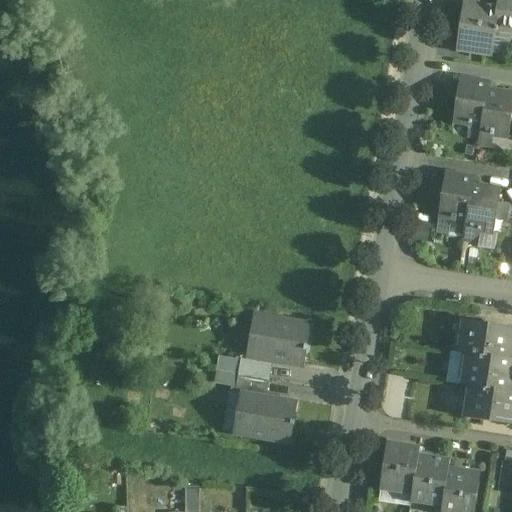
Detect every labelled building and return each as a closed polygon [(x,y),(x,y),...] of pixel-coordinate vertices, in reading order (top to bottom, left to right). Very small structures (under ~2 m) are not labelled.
[(511,0),(499,0),(499,8),(511,10),(511,0)] [(511,10),(499,8),(464,3),(456,50),(492,56),(495,35),(499,36),(500,30),(511,31),(511,10)] [(488,83),(460,79),(454,121),(469,124),(468,136),(479,138),(478,145),(488,83)] [(511,108),(511,93),(488,90),(489,83),(488,83),(478,145),(492,147),(493,136),(507,138),(511,108)] [(474,178),(446,174),(439,217),(452,219),(450,231),(464,233),(463,241),(474,178)] [(500,190),(473,186),(474,178),(463,241),(478,244),(480,232),(493,234),(495,220),(507,222),(511,218),(511,216),(511,207),(510,204),(498,203),(500,190)] [(311,326),(255,318),(249,356),(249,357),(272,361),(305,366),(307,350),(309,351),(310,347),(308,347),(311,326)] [(511,333),(511,327),(465,321),(460,353),(468,354),(508,360),(508,359),(511,333)] [(508,360),(468,354),(464,386),(471,387),(471,386),(472,387),(511,393),(511,392),(511,386),(511,359),(508,359),(508,360)] [(272,361),(249,357),(249,356),(242,355),(241,362),(239,375),(269,380),(272,361)] [(241,362),(225,359),(223,373),(239,375),(241,362)] [(269,380),(239,375),(236,395),(242,396),(242,395),(267,398),(269,380)] [(511,393),(472,387),(471,387),(467,418),(511,425),(511,392),(511,393)] [(267,398),(242,395),(242,396),(236,435),(292,443),(298,403),(267,398)] [(420,448),(388,443),(381,490),(412,495),(418,455),(419,455),(420,448)] [(419,455),(418,455),(412,495),(411,503),(442,508),(443,508),(449,468),(451,460),(419,455)] [(449,468),(443,508),(442,508),(441,511),(474,511),(481,473),(449,468)] [(199,511),(199,488),(185,488),(184,511),(199,511)]
